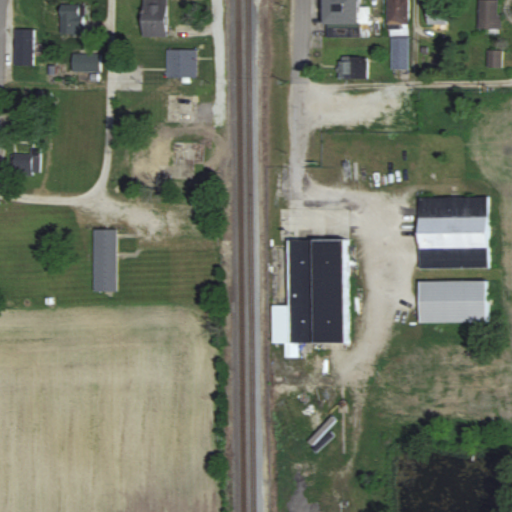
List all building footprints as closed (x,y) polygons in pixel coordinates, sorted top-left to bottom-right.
[(167,0),(143,0),(143,36),(167,36),(167,0)] [(325,0),(326,25),(362,25),(361,0),(325,0)] [(410,25),(409,0),(388,0),(389,25),(410,25)] [(480,0),(480,29),(499,29),(499,0),(480,0)] [(448,24),(448,3),(430,3),(430,24),(448,24)] [(84,35),(84,6),(61,6),(61,35),(84,35)] [(33,66),(33,29),(15,29),(15,66),(33,66)] [(172,49),(172,77),(191,77),(191,49),(172,49)] [(488,66),(502,66),(502,51),(488,51),(488,66)] [(101,54),(73,54),(73,72),(101,72),(101,54)] [(368,57),(341,57),(341,79),(368,79),(368,57)] [(40,174),(40,149),(33,149),(33,153),(13,153),(13,174),(40,174)] [(421,269),(490,268),(490,197),(420,198),(421,269)] [(95,291),(118,291),(118,230),(95,230),(95,291)] [(274,306),(274,344),(287,344),(287,356),(313,356),(313,344),(350,344),(349,239),(291,240),(291,306),(274,306)] [(489,280),(422,280),(422,322),(489,322),(489,280)]
